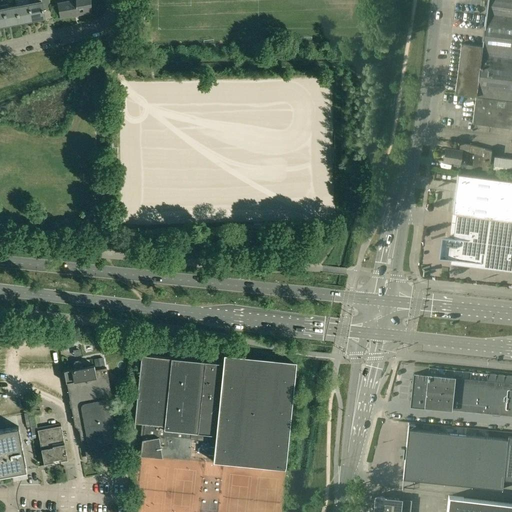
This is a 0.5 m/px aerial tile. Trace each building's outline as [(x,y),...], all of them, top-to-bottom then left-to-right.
[(27,0),(28,4),(31,20),(43,18),(43,19),(44,18),(43,11),(49,10),(47,0),(27,0)] [(75,0),(76,0),(57,4),(59,18),(79,14),(79,13),(90,10),(90,2),(91,2),(90,0),(75,0)] [(511,0),(487,0),(482,46),(511,50),(511,0)] [(7,4),(2,5),(3,9),(6,25),(18,23),(15,6),(8,8),(7,4)] [(28,4),(15,6),(18,23),(31,20),(28,4)] [(511,50),(482,46),(461,44),(454,94),(475,96),(511,100),(511,50)] [(511,100),(475,96),(472,124),(511,128),(511,138),(511,141),(511,100)] [(483,157),(484,149),(469,145),(468,153),(483,157)] [(445,149),(443,162),(460,165),(462,152),(445,149)] [(481,169),(489,170),(491,151),(484,149),(481,169)] [(511,159),(494,157),(492,173),(511,176),(511,159)] [(478,262),(478,260),(511,264),(511,180),(457,173),(452,212),(457,213),(454,237),(449,236),(446,258),(478,262)] [(285,468),(296,365),(293,365),(293,366),(225,359),(225,358),(223,358),(223,363),(220,363),(171,358),(141,355),(134,422),(144,423),(140,455),(161,457),(160,451),(188,454),(190,440),(190,439),(215,441),(213,461),(215,461),(215,460),(283,467),(283,468),(285,468)] [(140,367),(141,357),(132,356),(131,366),(140,367)] [(73,365),(73,366),(73,369),(64,371),(66,383),(74,428),(80,429),(83,441),(84,448),(86,447),(88,458),(121,452),(119,441),(121,441),(119,434),(116,435),(110,403),(104,376),(96,377),(94,365),(82,367),(82,364),(81,363),(81,362),(80,362),(79,361),(78,361),(77,361),(76,361),(75,361),(75,362),(74,362),(73,363),(73,364),(73,365)] [(511,384),(428,376),(428,375),(414,374),(410,405),(425,407),(425,406),(511,415),(511,384)] [(60,424),(49,426),(37,428),(44,465),(56,463),(67,461),(60,424)] [(0,475),(26,471),(18,427),(0,430),(0,475)] [(511,436),(508,437),(507,440),(408,429),(403,479),(503,489),(503,480),(511,480),(511,436)] [(511,511),(511,503),(464,498),(449,496),(446,511),(511,511)] [(410,511),(411,501),(386,498),(375,497),(372,511),(410,511)]
